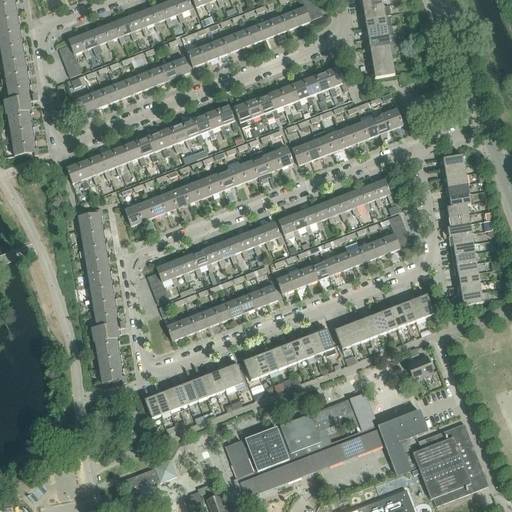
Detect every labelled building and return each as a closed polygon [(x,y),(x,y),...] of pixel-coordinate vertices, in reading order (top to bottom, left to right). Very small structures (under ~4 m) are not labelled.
[(0,0),(0,37),(0,38),(0,37),(0,46),(2,46),(2,51),(1,52),(2,60),(4,60),(5,65),(3,66),(5,74),(6,74),(7,79),(6,79),(7,88),(8,87),(9,93),(8,93),(9,101),(4,102),(6,116),(9,116),(10,121),(8,121),(10,130),(11,130),(12,135),(11,135),(12,144),(14,143),(14,149),(13,149),(14,157),(34,154),(34,157),(39,157),(38,150),(34,151),(33,143),(37,143),(36,137),(32,137),(31,132),(35,131),(33,123),(29,123),(28,116),(32,115),(31,109),(27,110),(26,105),(38,103),(37,96),(29,97),(28,88),(31,87),(30,81),(27,81),(25,74),(29,73),(28,67),(24,67),(23,60),(27,59),(26,53),(22,54),(21,46),(25,45),(24,39),(20,40),(18,32),(22,32),(21,25),(17,26),(16,18),(20,18),(19,12),(15,12),(14,5),(18,4),(16,0),(0,0)] [(187,0),(176,0),(174,1),(180,15),(182,15),(189,12),(192,19),(197,18),(193,10),(192,10),(187,0)] [(208,5),(205,0),(191,0),(195,9),(205,6),(208,13),(212,12),(209,4),(208,5)] [(219,0),(205,0),(208,5),(209,4),(217,1),(220,9),(224,7),(221,0),(219,0)] [(373,0),(359,2),(360,12),(383,8),(382,0),(373,0)] [(174,1),(163,6),(168,20),(170,19),(177,16),(180,24),(185,22),(182,15),(180,15),(174,1)] [(318,6),(316,1),(303,6),(305,9),(306,11),(318,6)] [(163,6),(151,10),(156,24),(158,24),(166,21),(169,29),(173,27),(170,19),(168,20),(163,6)] [(320,12),(318,6),(306,11),(308,17),(320,12)] [(360,12),(362,22),(385,18),(383,8),(360,12)] [(305,9),(293,13),(298,28),(310,23),(310,22),(308,17),(306,11),(305,9)] [(151,10),(139,15),(145,29),(147,28),(154,25),(157,33),(161,31),(158,24),(156,24),(151,10)] [(322,17),(320,12),(308,17),(310,22),(322,17)] [(293,13),(281,18),(287,33),(298,28),(293,13)] [(139,15),(127,19),(133,34),(135,33),(142,30),(145,38),(149,36),(147,28),(145,29),(139,15)] [(281,18),(269,22),(275,37),(287,33),(281,18)] [(362,22),(364,32),(387,28),(385,18),(362,22)] [(127,19),(116,24),(121,38),(123,37),(130,35),(133,42),(138,41),(135,33),(133,34),(127,19)] [(204,21),(207,27),(213,25),(211,19),(204,21)] [(269,22),(258,27),(263,42),(275,37),(269,22)] [(116,24),(104,28),(109,43),(111,42),(119,39),(122,47),(126,45),(123,37),(121,38),(116,24)] [(258,27),(246,32),(251,46),(263,42),(258,27)] [(98,47),(99,47),(107,44),(110,51),(114,50),(111,42),(109,43),(104,28),(92,33),(98,47)] [(364,32),(365,42),(388,38),(387,28),(364,32)] [(246,32),(234,36),(240,51),(251,46),(246,32)] [(98,47),(92,33),(80,37),(86,52),(88,51),(95,48),(98,56),(102,54),(99,47),(98,47)] [(234,36),(222,41),(228,55),(240,51),(234,36)] [(86,52),(80,37),(68,42),(70,47),(73,53),(74,56),(83,53),(86,60),(91,59),(88,51),(86,52)] [(365,42),(367,51),(390,47),(388,38),(365,42)] [(211,45),(216,60),(228,55),(222,41),(211,45)] [(216,60),(211,45),(199,50),(204,64),(216,60)] [(73,53),(70,47),(59,51),(61,57),(73,53)] [(367,51),(369,61),(392,57),(390,47),(367,51)] [(204,64),(199,50),(187,54),(193,69),(204,64)] [(74,56),(73,53),(61,57),(63,62),(75,58),(74,56)] [(369,61),(370,71),(393,67),(392,57),(369,61)] [(77,64),(75,58),(63,62),(65,68),(77,64)] [(172,64),(178,79),(190,74),(184,60),(172,64)] [(79,69),(77,64),(65,68),(68,74),(79,69)] [(172,64),(161,69),(166,83),(178,79),(172,64)] [(393,67),(370,71),(372,81),(395,77),(393,67)] [(338,68),(326,73),(333,89),(334,89),(341,86),(344,94),(349,93),(345,84),(344,85),(338,68)] [(81,75),(79,69),(68,74),(70,79),(81,75)] [(149,73),(155,88),(166,83),(161,69),(149,73)] [(155,88),(149,73),(137,78),(143,93),(155,88)] [(326,73),(315,77),(321,94),(322,93),(329,91),(333,99),(337,97),(334,89),(333,89),(326,73)] [(315,77),(303,82),(309,98),(311,98),(318,95),(321,103),(325,102),(322,93),(321,94),(315,77)] [(125,82),(131,97),(143,93),(137,78),(125,82)] [(82,87),(79,80),(71,83),(74,90),(82,87)] [(114,87),(119,102),(131,97),(125,82),(114,87)] [(303,82),(292,86),(298,103),(299,102),(306,100),(310,108),(314,106),(311,98),(309,98),(303,82)] [(292,86),(280,91),(286,107),(288,107),(295,104),(298,112),(302,111),(299,102),(298,103),(292,86)] [(114,87),(102,92),(108,106),(119,102),(114,87)] [(280,91),(268,95),(275,112),(276,111),(283,108),(286,117),(291,115),(288,107),(286,107),(280,91)] [(102,92),(90,96),(96,111),(108,106),(102,92)] [(268,95),(257,100),(263,116),(264,116),(272,113),(275,121),(279,119),(276,111),(275,112),(268,95)] [(96,111),(90,96),(78,101),(84,115),(96,111)] [(257,100),(245,104),(252,121),(253,120),(260,117),(263,126),(268,124),(264,116),(263,116),(257,100)] [(252,121),(245,104),(233,109),(240,125),(249,122),(252,130),(256,128),(253,120),(252,121)] [(223,128),(224,127),(232,124),(235,132),(239,131),(236,123),(235,123),(228,107),(217,111),(223,128)] [(211,132),(213,131),(220,129),(223,137),(227,135),(224,127),(223,128),(217,111),(205,116),(211,132)] [(396,111),(385,115),(391,132),(403,127),(396,111)] [(385,115),(373,120),(379,136),(391,132),(385,115)] [(200,136),(201,136),(208,133),(212,141),(216,140),(213,131),(211,132),(205,116),(193,120),(200,136)] [(188,141),(190,140),(197,138),(200,146),(204,144),(201,136),(200,136),(193,120),(182,125),(188,141)] [(373,120),(362,124),(368,141),(379,136),(373,120)] [(362,124),(350,129),(356,145),(368,141),(362,124)] [(188,141),(182,125),(170,129),(177,145),(178,145),(185,142),(188,150),(193,149),(190,140),(188,141)] [(165,150),(166,149),(174,147),(177,155),(181,153),(178,145),(177,145),(170,129),(159,134),(165,150)] [(350,129),(338,133),(345,150),(356,145),(350,129)] [(338,133),(327,138),(333,154),(345,150),(338,133)] [(153,154),(155,154),(162,151),(165,159),(170,158),(166,149),(165,150),(159,134),(147,138),(153,154)] [(142,159),(143,158),(150,156),(154,164),(158,162),(155,154),(153,154),(147,138),(136,143),(142,159)] [(315,142),(322,158),(322,159),(333,154),(327,138),(315,142)] [(315,142),(304,147),(310,163),(322,158),(315,142)] [(142,159),(136,143),(124,147),(130,163),(132,163),(139,160),(142,168),(147,166),(143,158),(142,159)] [(119,168),(120,167),(128,164),(131,173),(135,171),(132,163),(130,163),(124,147),(113,151),(119,168)] [(310,163),(304,147),(292,151),(298,168),(310,163)] [(275,153),(281,170),(293,165),(287,149),(275,153)] [(107,172),(109,172),(116,169),(119,177),(123,175),(120,167),(119,168),(113,151),(101,156),(107,172)] [(263,158),(270,174),(281,170),(275,153),(263,158)] [(96,177),(97,176),(104,173),(108,182),(112,180),(109,172),(107,172),(101,156),(89,160),(96,177)] [(463,157),(440,161),(441,171),(464,167),(463,157)] [(270,174),(263,158),(252,162),(258,179),(270,174)] [(96,177),(89,160),(78,165),(84,181),(86,181),(93,178),(96,186),(100,184),(97,176),(96,177)] [(252,162),(240,167),(247,183),(258,179),(252,162)] [(84,181),(78,165),(66,169),(72,186),(81,182),(84,191),(89,189),(86,181),(84,181)] [(240,167),(229,171),(235,188),(247,183),(240,167)] [(441,171),(443,180),(466,177),(464,167),(441,171)] [(217,176),(224,192),(235,188),(229,171),(217,176)] [(224,192),(217,176),(206,180),(212,197),(224,192)] [(443,180),(444,190),(467,186),(466,177),(443,180)] [(206,180),(194,185),(200,201),(212,197),(206,180)] [(384,181),(372,186),(378,200),(380,200),(387,197),(390,205),(394,203),(391,195),(390,195),(384,181)] [(194,185),(183,189),(189,206),(200,201),(194,185)] [(372,186),(361,190),(366,205),(368,204),(375,201),(378,209),(383,207),(380,200),(378,200),(372,186)] [(444,190),(446,200),(469,196),(467,186),(444,190)] [(189,206),(183,189),(171,194),(177,210),(189,206)] [(349,195),(355,209),(356,209),(364,206),(367,214),(371,212),(368,204),(366,205),(361,190),(349,195)] [(171,194),(159,198),(166,215),(177,210),(171,194)] [(349,195),(337,200),(343,214),(344,213),(352,211),(355,218),(359,216),(356,209),(355,209),(349,195)] [(446,200),(448,209),(448,210),(467,206),(467,207),(471,206),(469,196),(446,200)] [(159,198),(148,203),(154,219),(166,215),(159,198)] [(337,200),(326,204),(331,218),(333,218),(340,215),(343,223),(347,221),(344,213),(343,214),(337,200)] [(148,203),(136,207),(143,223),(154,219),(148,203)] [(326,204),(314,209),(319,223),(321,222),(328,220),(331,227),(336,226),(333,218),(331,218),(326,204)] [(444,210),(445,220),(468,216),(467,207),(467,206),(448,210),(448,209),(444,210)] [(143,223),(136,207),(125,212),(131,228),(143,223)] [(399,214),(396,207),(388,210),(391,217),(399,214)] [(314,209),(302,213),(308,228),(309,227),(317,224),(319,232),(324,230),(321,222),(319,223),(314,209)] [(90,288),(91,287),(92,293),(91,293),(92,301),(94,301),(95,307),(93,307),(94,315),(96,315),(97,320),(95,321),(97,329),(91,329),(93,344),(97,343),(97,349),(96,349),(97,357),(99,357),(100,363),(98,363),(100,371),(101,371),(102,376),(101,377),(102,385),(122,382),(122,385),(127,384),(125,378),(122,379),(120,371),(124,370),(123,364),(119,365),(118,357),(122,357),(121,350),(117,351),(116,343),(120,343),(119,336),(112,338),(111,333),(125,330),(124,324),(117,325),(115,313),(119,312),(118,308),(114,309),(113,301),(117,301),(116,294),(112,295),(110,288),(114,287),(113,281),(109,281),(108,274),(112,273),(111,267),(107,267),(106,260),(110,259),(109,253),(105,254),(103,246),(107,246),(106,239),(102,240),(101,232),(105,232),(104,225),(100,226),(99,219),(103,218),(102,212),(92,213),(92,216),(80,218),(81,224),(79,224),(81,232),(82,232),(83,238),(82,238),(83,246),(84,246),(85,251),(84,252),(85,260),(87,260),(88,265),(86,265),(87,274),(89,274),(90,279),(88,279),(90,288)] [(302,213),(290,218),(296,232),(297,232),(305,229),(308,236),(312,235),(309,227),(308,228),(302,213)] [(470,226),(468,216),(445,220),(447,230),(470,226)] [(402,222),(400,217),(389,221),(390,225),(391,227),(402,222)] [(296,232),(290,218),(278,222),(284,237),(293,233),(296,241),(300,239),(297,232),(296,232)] [(404,228),(402,222),(391,227),(393,232),(404,228)] [(274,224),(262,228),(268,243),(269,242),(277,239),(280,247),(284,245),(281,238),(280,238),(274,224)] [(472,236),(470,226),(447,230),(449,239),(472,236)] [(251,233),(256,247),(258,247),(265,244),(268,252),(272,250),(269,242),(268,243),(262,228),(251,233)] [(406,233),(404,228),(393,232),(394,236),(395,238),(406,233)] [(251,233),(239,238),(244,251),(246,251),(253,248),(257,256),(261,255),(258,247),(256,247),(251,233)] [(409,239),(406,233),(395,238),(397,243),(409,239)] [(382,240),(388,255),(400,250),(400,249),(397,243),(395,238),(394,236),(382,240)] [(449,239),(450,249),(473,245),(472,236),(449,239)] [(239,238),(227,242),(233,256),(234,255),(242,252),(245,261),(249,259),(246,251),(244,251),(239,238)] [(411,245),(409,239),(397,243),(400,249),(411,245)] [(371,245),(376,259),(388,255),(382,240),(371,245)] [(227,242),(215,247),(221,261),(223,260),(230,257),(233,265),(237,264),(234,255),(233,256),(227,242)] [(359,249),(365,264),(376,259),(371,245),(359,249)] [(450,249),(452,259),(475,255),(473,245),(450,249)] [(215,247),(204,251),(209,265),(211,264),(218,262),(221,270),(226,268),(223,260),(221,261),(215,247)] [(347,254),(353,268),(365,264),(359,249),(347,254)] [(192,256),(197,270),(199,269),(206,266),(210,274),(214,273),(211,264),(209,265),(204,251),(192,256)] [(335,258),(341,273),(353,268),(347,254),(335,258)] [(477,265),(475,255),(452,259),(454,269),(477,265)] [(192,256),(180,260),(186,274),(187,274),(195,271),(198,279),(202,277),(199,269),(197,270),(192,256)] [(324,263),(329,278),(341,273),(335,258),(324,263)] [(180,260),(168,265),(174,279),(176,278),(183,275),(186,283),(190,282),(187,274),(186,274),(180,260)] [(312,267),(318,282),(329,278),(324,263),(312,267)] [(174,279),(168,265),(156,270),(158,274),(160,280),(162,283),(171,280),(174,288),(179,286),(176,278),(174,279)] [(478,275),(477,265),(454,269),(455,279),(478,275)] [(312,267),(300,272),(306,287),(318,282),(312,267)] [(300,272),(288,277),(294,291),(306,287),(300,272)] [(160,280),(158,274),(147,279),(150,284),(160,280)] [(480,284),(478,275),(455,279),(457,288),(480,284)] [(294,291),(288,277),(276,281),(282,296),(294,291)] [(162,283),(160,280),(150,284),(152,290),(163,285),(162,283)] [(457,288),(458,298),(481,294),(480,284),(457,288)] [(154,296),(165,291),(163,285),(152,290),(154,296)] [(261,292),(266,306),(278,302),(273,287),(261,292)] [(167,297),(165,291),(154,296),(156,301),(167,297)] [(249,296),(255,311),(266,306),(261,292),(249,296)] [(416,297),(425,319),(434,316),(426,294),(416,297)] [(481,294),(458,298),(460,308),(483,304),(481,294)] [(249,296),(237,301),(243,315),(255,311),(249,296)] [(169,302),(167,297),(156,301),(158,307),(169,302)] [(416,297),(407,301),(416,323),(425,319),(416,297)] [(243,315),(237,301),(225,305),(231,320),(243,315)] [(416,323),(407,301),(398,305),(407,326),(416,323)] [(173,311),(171,305),(159,310),(161,315),(170,312),(170,313),(173,311)] [(231,320),(225,305),(214,310),(219,325),(231,320)] [(407,326),(398,305),(389,308),(397,330),(407,326)] [(389,308),(380,312),(388,333),(397,330),(389,308)] [(214,310),(202,314),(208,329),(219,325),(214,310)] [(380,312),(370,315),(379,337),(388,333),(380,312)] [(202,314),(190,319),(196,334),(208,329),(202,314)] [(370,315),(361,319),(370,341),(379,337),(370,315)] [(190,319),(178,324),(184,338),(196,334),(190,319)] [(361,319),(352,322),(360,344),(370,341),(361,319)] [(343,326),(351,348),(360,344),(352,322),(343,326)] [(184,338),(178,324),(166,328),(172,343),(184,338)] [(351,348),(343,326),(333,330),(342,351),(351,348)] [(325,328),(316,332),(325,354),(334,350),(325,328)] [(316,332),(307,336),(315,357),(325,354),(316,332)] [(307,336),(298,339),(306,361),(315,357),(307,336)] [(298,339),(289,343),(297,364),(306,361),(298,339)] [(289,343),(279,346),(288,368),(297,364),(289,343)] [(279,346),(270,350),(278,372),(288,368),(279,346)] [(270,350),(261,353),(269,375),(278,372),(270,350)] [(261,353),(252,357),(260,379),(269,375),(261,353)] [(260,379),(252,357),(242,361),(251,382),(260,379)] [(427,358),(417,362),(423,379),(434,374),(427,358)] [(423,379),(417,362),(407,366),(413,383),(423,379)] [(244,385),(236,363),(226,367),(235,389),(244,385)] [(235,389),(226,367),(217,370),(226,392),(235,389)] [(217,370),(208,374),(216,396),(226,392),(217,370)] [(199,378),(207,399),(216,396),(208,374),(199,378)] [(207,399),(198,378),(189,381),(198,403),(207,399)] [(198,403),(189,381),(180,385),(189,406),(198,403)] [(180,385),(171,388),(179,410),(189,406),(180,385)] [(171,388),(162,392),(170,414),(179,410),(171,388)] [(153,395),(161,417),(170,414),(162,392),(153,395)] [(161,417),(153,395),(143,399),(152,421),(161,417)] [(277,429),(245,441),(245,443),(242,444),(241,443),(226,449),(238,480),(233,482),(237,491),(241,490),(246,500),(313,474),(384,446),(385,447),(396,477),(411,472),(411,471),(400,443),(417,437),(428,433),(427,432),(426,429),(420,414),(392,425),(391,421),(377,426),(365,395),(349,401),(310,416),(280,427),(281,429),(277,431),(277,429)] [(421,451),(413,455),(422,478),(431,501),(433,500),(436,508),(489,488),(477,457),(464,425),(425,441),(419,443),(418,443),(421,451)] [(120,484),(130,508),(122,511),(121,511),(141,511),(140,508),(161,500),(156,486),(177,478),(171,461),(153,468),(154,470),(120,484)] [(355,511),(414,511),(406,492),(355,511)] [(198,493),(185,499),(190,511),(205,511),(200,497),(198,493)] [(207,502),(211,511),(223,511),(218,497),(207,502)]
